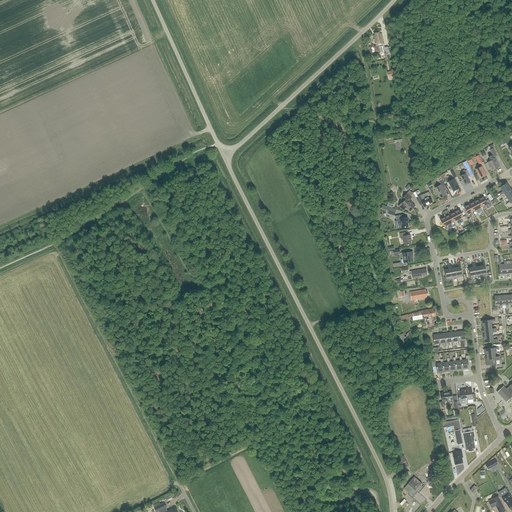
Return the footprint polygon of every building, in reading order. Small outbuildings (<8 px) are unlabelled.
[(380,34),(379,32),(375,34),(375,35),(374,36),(376,46),(377,46),(379,53),(384,52),(383,44),(384,44),(381,34),(380,34)] [(489,157),(491,161),(487,163),(489,166),(489,167),(491,171),(500,166),(495,156),(497,155),(493,148),(490,150),(492,155),(489,157)] [(480,177),(486,175),(482,167),(476,170),(480,177)] [(473,175),(470,169),(465,171),(464,170),(461,171),(463,175),(460,176),(465,185),(470,182),(468,177),(473,175)] [(440,198),(446,195),(443,188),(446,187),(440,177),(438,178),(440,181),(439,181),(441,185),(435,188),(440,198)] [(453,191),(460,188),(455,179),(448,182),(453,191)] [(504,193),(510,189),(507,183),(500,187),(503,191),(498,195),(499,197),(504,193)] [(507,198),(511,194),(511,191),(510,189),(504,193),(506,197),(500,201),(501,203),(507,199),(507,198)] [(415,206),(409,201),(412,197),(405,192),(402,195),(406,199),(402,203),(402,202),(398,206),(403,211),(406,208),(410,212),(415,206)] [(492,192),(487,196),(491,201),(493,199),(496,197),(492,192)] [(424,207),(433,202),(430,197),(429,195),(422,199),(420,195),(416,198),(420,206),(423,205),(424,207)] [(483,196),(479,199),(483,207),(485,205),(487,209),(489,208),(489,207),(491,206),(490,204),(488,205),(486,201),(483,196)] [(479,199),(474,202),(480,213),(482,212),(480,208),(483,207),(479,199)] [(474,202),(469,204),(473,212),(476,210),(478,214),(480,213),(474,202)] [(469,204),(464,207),(470,218),(472,217),(470,213),(473,212),(469,204)] [(396,210),(382,205),(381,209),(388,212),(388,214),(394,216),(396,210)] [(459,209),(454,212),(460,223),(462,222),(460,218),(463,217),(459,209)] [(454,212),(450,214),(454,222),(456,221),(458,224),(460,223),(454,212)] [(450,214),(445,217),(451,228),(453,227),(451,223),(454,222),(450,214)] [(404,218),(403,215),(395,216),(396,221),(397,221),(401,220),(402,228),(408,227),(407,217),(404,218)] [(445,217),(440,219),(444,227),(447,226),(448,229),(449,229),(451,228),(445,217)] [(404,246),(411,245),(410,235),(407,235),(406,232),(400,233),(401,239),(403,238),(404,246)] [(412,255),(413,255),(412,251),(402,253),(403,263),(413,261),(412,255)] [(422,275),(427,275),(426,270),(425,271),(425,269),(411,271),(412,279),(422,277),(422,275)] [(426,296),(428,296),(427,291),(426,291),(425,290),(410,292),(411,300),(427,298),(426,296)] [(501,296),(494,296),(495,306),(500,305),(500,308),(502,308),(502,305),(501,305),(501,296)] [(433,311),(433,309),(418,312),(413,313),(414,317),(419,316),(419,315),(421,315),(422,316),(423,319),(426,318),(427,326),(434,325),(432,317),(434,317),(434,315),(435,315),(435,311),(433,311)] [(465,331),(459,332),(460,341),(464,341),(465,344),(467,344),(466,340),(465,331)] [(452,332),(446,333),(447,343),(448,343),(452,342),(452,346),(454,346),(454,342),(452,332)] [(459,332),(452,332),(454,342),(458,341),(459,345),(461,345),(460,341),(459,332)] [(446,333),(440,334),(441,344),(441,343),(446,343),(446,347),(448,346),(448,343),(447,343),(446,333)] [(440,334),(433,335),(434,344),(439,344),(440,347),(442,347),(441,343),(441,344),(440,334)] [(498,377),(490,385),(494,389),(502,381),(498,377)] [(511,383),(509,386),(506,389),(504,386),(497,392),(507,402),(511,397),(511,383)] [(473,402),(476,402),(475,394),(472,394),(472,389),(466,390),(467,400),(473,399),(473,402)] [(464,400),(467,400),(466,390),(461,390),(461,396),(458,396),(459,401),(464,400)] [(454,431),(457,445),(463,444),(460,430),(454,431)] [(469,432),(469,431),(466,432),(467,432),(463,433),(465,450),(468,450),(468,451),(473,451),(473,449),(475,449),(473,441),(474,441),(474,437),(473,431),(469,432)] [(455,465),(463,464),(461,458),(463,457),(461,451),(452,452),(455,465)] [(403,456),(398,458),(403,469),(408,466),(403,456)] [(413,489),(415,491),(421,483),(414,477),(404,489),(409,493),(413,489)] [(421,490),(429,497),(433,492),(426,486),(421,490)] [(504,495),(501,497),(504,502),(505,503),(509,508),(511,505),(511,498),(508,493),(504,495)] [(498,511),(502,511),(505,511),(497,496),(491,499),(491,500),(488,501),(491,508),(495,506),(498,511)] [(160,504),(154,508),(156,511),(158,511),(161,510),(162,511),(177,511),(175,507),(167,511),(166,508),(166,507),(164,503),(160,504)]
